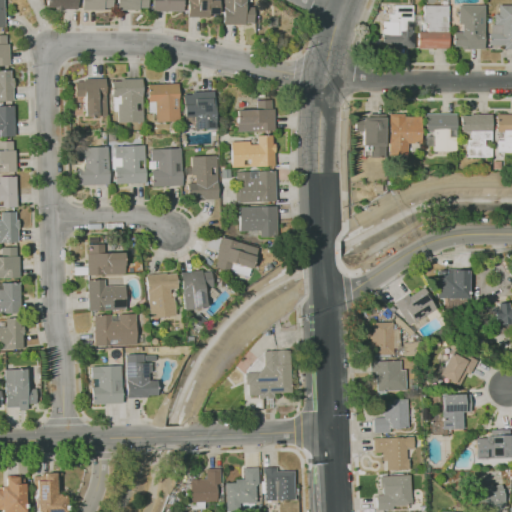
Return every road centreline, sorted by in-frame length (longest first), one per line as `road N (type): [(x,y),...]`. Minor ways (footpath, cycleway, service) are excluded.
road 1 (residential): [(511,81),(324,79),(134,42),(46,47)]
road 2 (residential): [(46,47),(48,215),(65,439)]
road 3 (tertiary): [(511,237),(436,241),(350,284)]
road 4 (tertiary): [(158,438),(0,441)]
road 5 (tertiary): [(324,79),(322,237)]
road 6 (tertiary): [(325,429),(174,438)]
road 7 (tertiary): [(324,293),(325,429)]
road 8 (residential): [(48,215),(146,216),(171,233)]
